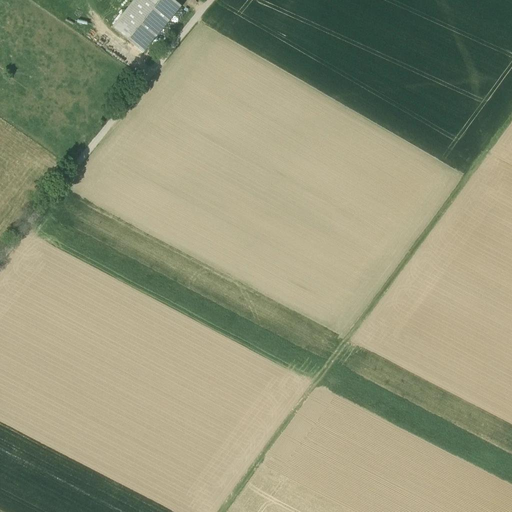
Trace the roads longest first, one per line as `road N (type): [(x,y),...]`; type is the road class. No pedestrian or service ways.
road 1 (track): [(511,131),(231,511)]
road 2 (track): [(211,0),(0,258)]
